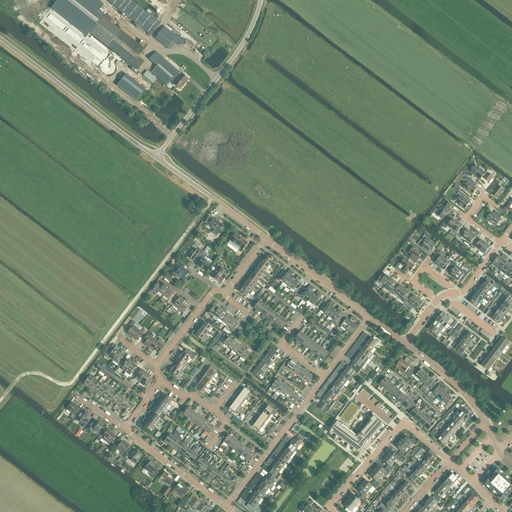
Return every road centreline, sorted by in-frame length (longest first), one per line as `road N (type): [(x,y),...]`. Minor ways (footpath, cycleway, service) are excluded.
road 1 (track): [(0,400),(28,372),(70,384),(213,197)]
road 2 (tertiary): [(156,158),(0,40)]
road 3 (unclassified): [(156,158),(242,44),(261,0)]
road 4 (residential): [(335,511),(332,500),(404,424),(450,461)]
road 5 (residential): [(157,365),(211,292),(228,288),(265,239)]
road 6 (residential): [(226,505),(324,376)]
road 7 (tertiary): [(265,239),(156,158)]
road 8 (tertiary): [(370,317),(265,239)]
road 9 (residential): [(226,505),(124,430)]
